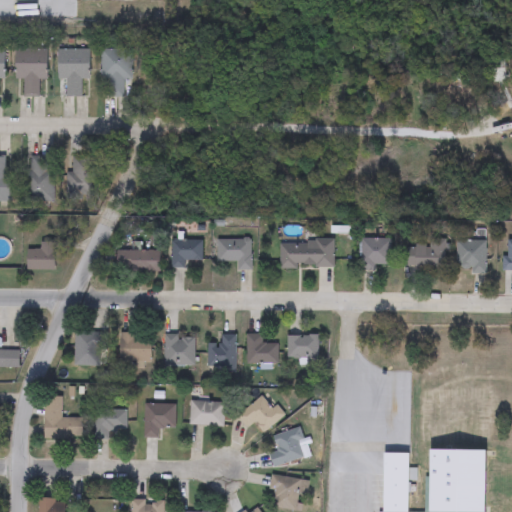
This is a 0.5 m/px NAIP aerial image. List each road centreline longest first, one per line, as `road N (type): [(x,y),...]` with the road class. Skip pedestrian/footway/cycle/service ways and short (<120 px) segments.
road 1 (residential): [(0,297),(511,303)]
road 2 (residential): [(16,511),(23,405),(141,150),(143,125)]
road 3 (residential): [(225,469),(0,466)]
road 4 (residential): [(143,125),(0,125)]
